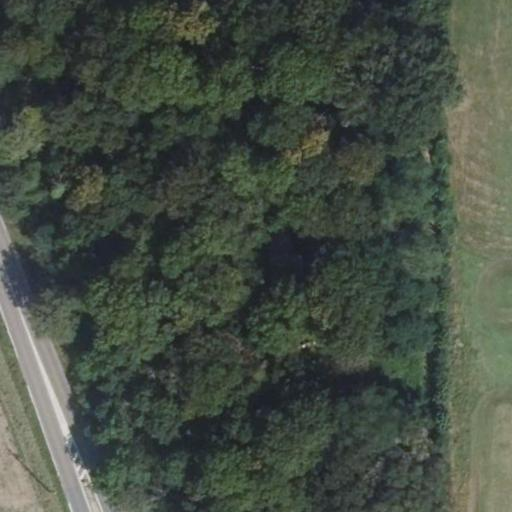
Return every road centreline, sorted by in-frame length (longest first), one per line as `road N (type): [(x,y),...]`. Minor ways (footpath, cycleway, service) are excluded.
road 1 (track): [(418,511),(418,0)]
road 2 (primary): [(113,511),(75,411),(0,262)]
road 3 (primary): [(0,263),(82,511)]
